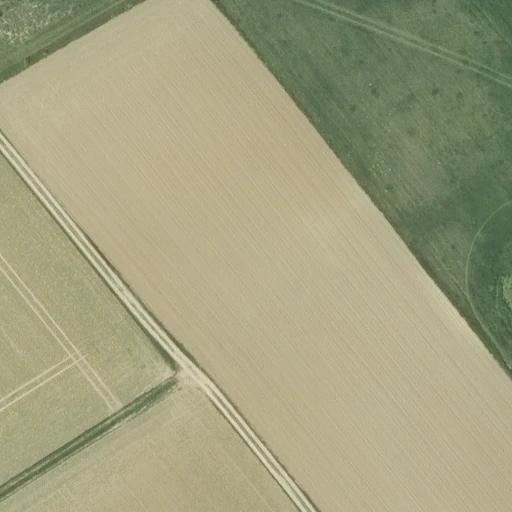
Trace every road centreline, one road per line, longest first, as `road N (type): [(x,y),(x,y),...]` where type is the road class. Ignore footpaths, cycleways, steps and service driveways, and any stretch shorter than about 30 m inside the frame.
road 1 (track): [(0,145),(299,511)]
road 2 (track): [(0,508),(194,384)]
